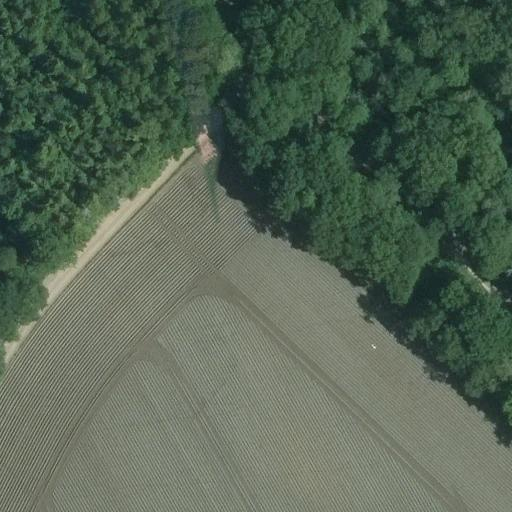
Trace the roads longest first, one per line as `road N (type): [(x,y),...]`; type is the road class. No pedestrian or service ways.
road 1 (unclassified): [(511,306),(259,56),(223,16),(229,0)]
road 2 (track): [(282,76),(232,104),(164,168),(0,362)]
